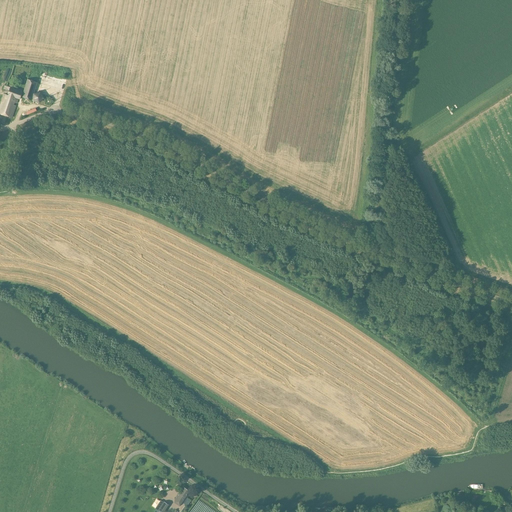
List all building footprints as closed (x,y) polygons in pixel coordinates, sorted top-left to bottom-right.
[(31,100),(37,82),(27,79),(22,97),(31,100)] [(14,105),(15,102),(17,102),(18,98),(20,99),(23,91),(10,87),(9,91),(7,95),(4,94),(0,105),(0,113),(12,118),(16,106),(14,105)] [(33,101),(38,103),(39,103),(44,99),(44,98),(40,93),(39,92),(34,94),(33,95),(33,100),(33,101)] [(53,101),(50,97),(49,96),(44,98),(44,99),(44,104),(44,105),(49,107),(50,107),(53,102),(53,101)] [(183,486),(175,499),(182,504),(191,492),(183,486)] [(160,501),(155,509),(157,510),(160,511),(164,511),(165,511),(169,505),(164,502),(163,503),(160,501)]
